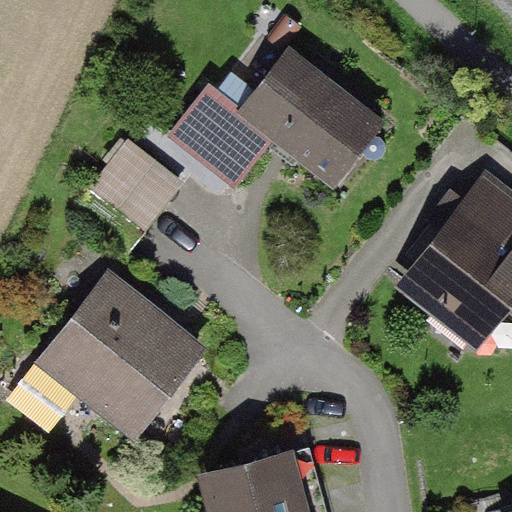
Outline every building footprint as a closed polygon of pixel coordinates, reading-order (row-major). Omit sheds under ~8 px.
[(294,60),(250,116),(213,87),(176,134),(238,183),(278,132),(333,174),(374,121),(294,60)] [(75,213),(129,255),(186,181),(132,139),(75,213)] [(452,228),(408,284),(478,339),(509,299),(511,300),(511,238),(463,200),(449,202),(438,217),(452,228)] [(139,428),(200,349),(109,278),(47,357),(139,428)] [(328,511),(311,447),(222,471),(209,486),(216,511),(328,511)]
